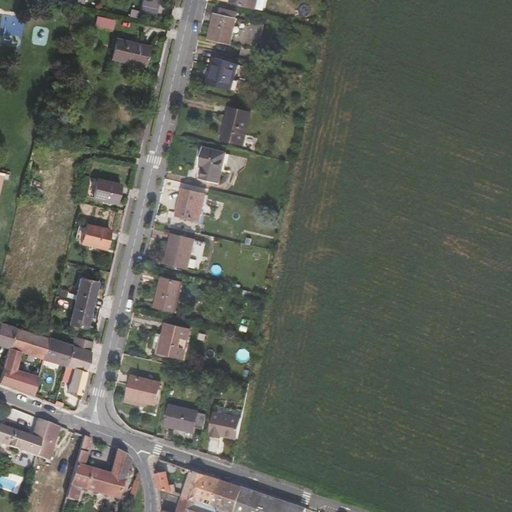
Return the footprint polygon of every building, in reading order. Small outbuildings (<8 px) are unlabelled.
[(141,0),(139,11),(151,14),(154,15),(157,1),(153,0),(141,0)] [(257,0),(231,0),(230,3),(256,9),(257,0)] [(220,8),(219,14),(236,18),(238,12),(220,8)] [(130,9),(128,17),(135,19),(137,10),(130,9)] [(236,18),(219,14),(214,13),(208,39),(231,44),(237,18),(236,18)] [(95,25),(110,28),(112,20),(97,17),(95,25)] [(143,66),(148,46),(115,38),(111,59),(143,66)] [(241,48),(239,57),(256,62),(258,52),(241,48)] [(238,65),(214,58),(207,83),(232,90),(238,65)] [(252,113),(229,108),(222,139),(244,144),(252,113)] [(227,153),(204,147),(200,166),(203,167),(200,179),(220,183),(227,153)] [(94,162),(92,168),(104,171),(105,164),(94,162)] [(120,184),(97,178),(97,179),(92,197),(115,203),(120,184)] [(207,194),(183,189),(177,215),(200,221),(207,194)] [(104,249),(109,230),(86,224),(85,228),(78,226),(75,238),(81,240),(81,243),(104,249)] [(195,240),(172,234),(165,263),(188,268),(195,240)] [(190,266),(197,269),(204,246),(197,244),(190,266)] [(79,278),(75,299),(72,310),(69,324),(86,328),(97,283),(79,278)] [(182,283),(161,278),(154,307),(176,312),(182,283)] [(63,307),(72,310),(75,299),(72,298),(66,296),(63,307)] [(13,326),(0,322),(0,346),(6,349),(13,326)] [(190,330),(166,323),(159,353),(184,358),(190,330)] [(45,337),(13,326),(6,349),(0,372),(0,383),(32,396),(37,377),(15,369),(20,352),(41,360),(47,337),(45,337)] [(71,345),(47,337),(41,360),(57,365),(65,367),(62,376),(70,379),(66,392),(80,395),(86,372),(85,371),(92,342),(74,336),(71,345)] [(56,369),(57,365),(41,360),(40,364),(56,369)] [(132,375),(127,397),(146,402),(156,404),(161,382),(132,375)] [(145,406),(146,402),(127,397),(126,401),(145,406)] [(195,426),(204,428),(207,414),(199,412),(199,411),(170,405),(165,425),(194,432),(195,426)] [(223,435),(239,438),(243,417),(215,412),(210,432),(211,433),(210,436),(222,438),(223,435)] [(0,444),(36,456),(46,422),(36,418),(30,435),(0,424),(0,444)] [(49,461),(59,427),(46,422),(36,456),(49,461)] [(80,488),(118,498),(128,459),(116,450),(109,474),(83,467),(91,439),(82,435),(65,498),(77,501),(80,488)] [(192,470),(183,496),(228,511),(305,511),(308,507),(228,481),(192,470)] [(167,471),(156,474),(159,488),(173,493),(167,471)] [(129,498),(134,499),(140,479),(135,474),(129,498)] [(177,511),(167,511),(166,511),(165,511),(228,511),(183,496),(177,511)]
